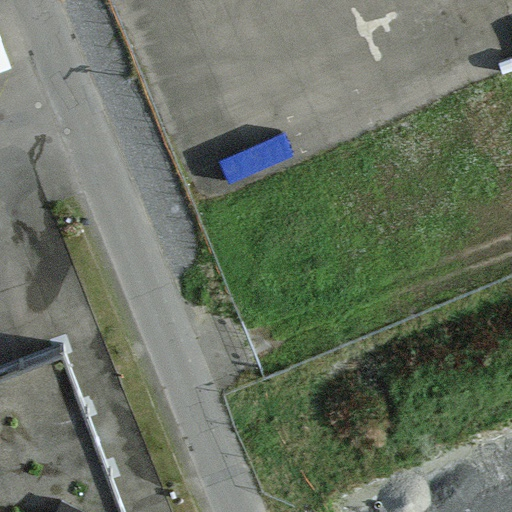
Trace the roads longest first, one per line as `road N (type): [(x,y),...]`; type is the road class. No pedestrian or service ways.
road 1 (residential): [(31,0),(178,377)]
road 2 (residential): [(511,244),(178,377)]
road 3 (residential): [(178,377),(232,511)]
